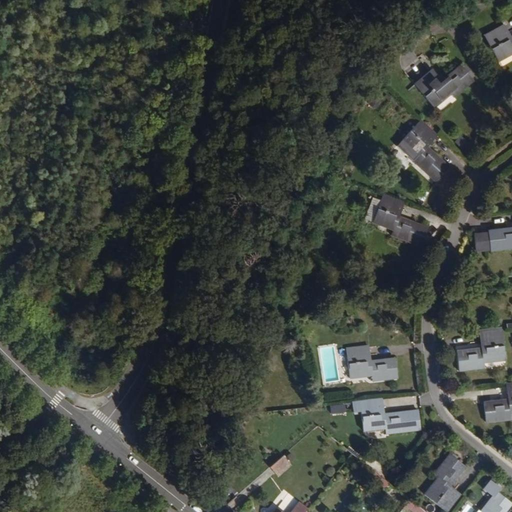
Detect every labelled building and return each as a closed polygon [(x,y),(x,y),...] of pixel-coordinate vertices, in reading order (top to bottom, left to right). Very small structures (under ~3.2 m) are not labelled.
[(511,31),(503,37),(500,39),(496,33),(499,31),(494,23),(475,35),(489,57),(508,45),(510,49),(511,52),(511,31)] [(510,49),(508,45),(489,57),(492,61),(510,49)] [(438,76),(434,69),(414,80),(428,105),(447,95),(450,99),(472,86),(462,69),(441,81),(437,83),(434,78),(438,76)] [(437,135),(419,119),(402,137),(418,153),(415,156),(413,158),(435,180),(448,167),(426,147),(423,143),(428,139),(431,142),(437,135)] [(461,149),(467,141),(459,135),(453,142),(461,149)] [(418,153),(402,137),(399,140),(415,156),(418,153)] [(403,202),(380,194),(371,217),(392,225),(390,230),(389,234),(418,246),(424,229),(392,217),(395,211),(399,212),(403,202)] [(392,225),(371,217),(369,222),(390,230),(392,225)] [(511,229),(488,232),(488,233),(489,245),(482,246),(481,234),(475,235),(477,251),(489,250),(489,251),(511,247),(511,229)] [(489,245),(488,233),(481,234),(482,246),(489,245)] [(504,355),(501,330),(478,333),(479,342),(484,342),(485,348),(480,349),(456,351),(458,371),(483,368),(483,363),(482,357),(504,355)] [(367,355),(366,346),(343,349),(346,374),(367,372),(368,377),(369,382),(394,379),(392,359),(368,362),(364,363),(363,356),(367,355)] [(504,360),(504,355),(482,357),(483,363),(504,360)] [(511,410),(511,384),(505,385),(506,394),(510,394),(511,400),(482,404),(484,424),(509,421),(509,416),(508,411),(511,410)] [(380,409),(379,399),(356,401),(359,428),(381,425),(382,429),(382,434),(418,430),(416,412),(381,415),(377,416),(376,409),(380,409)] [(464,466),(448,453),(432,473),(436,477),(440,480),(427,497),(445,511),(448,511),(462,495),(454,489),(452,492),(446,488),(449,485),(464,466)] [(283,456),(270,468),(277,475),(290,464),(283,456)] [(290,464),(277,475),(279,478),(292,466),(290,464)] [(440,480),(436,477),(423,494),(427,497),(440,480)] [(503,511),(510,503),(495,491),(479,511),(480,511),(503,511)] [(304,511),(308,508),(300,502),(291,511),(279,511),(276,509),(273,511),(304,511)]
